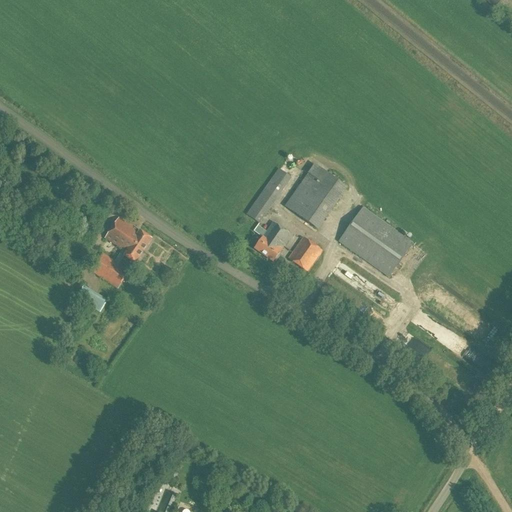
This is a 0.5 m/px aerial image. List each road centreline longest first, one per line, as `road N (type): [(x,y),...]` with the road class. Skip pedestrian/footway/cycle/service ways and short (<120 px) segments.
road 1 (unclassified): [(432,511),(468,451),(420,389),(0,106)]
road 2 (track): [(511,391),(468,451),(507,511)]
